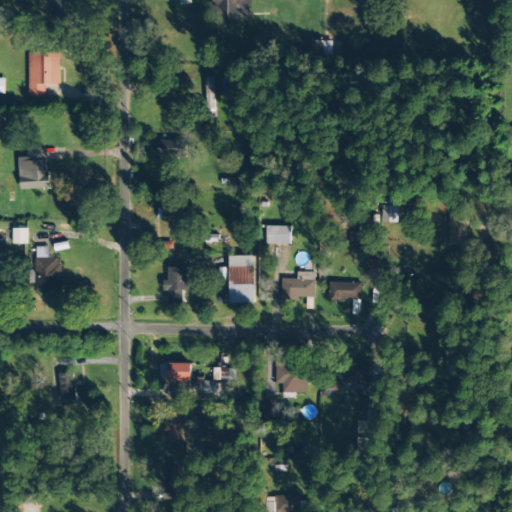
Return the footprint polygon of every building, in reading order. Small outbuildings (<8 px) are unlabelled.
[(72,18),(72,0),(50,0),(50,18),(72,18)] [(212,0),(213,19),(249,18),(249,0),(212,0)] [(59,84),(59,53),(28,53),(28,98),(45,97),(45,84),(59,84)] [(214,118),(213,78),(205,78),(206,119),(214,118)] [(186,140),(155,139),(154,158),(186,159),(186,140)] [(48,189),(47,161),(42,161),(41,149),(27,149),(28,158),(18,158),(20,190),(48,189)] [(382,222),(397,223),(398,206),(382,206),(382,222)] [(157,221),(181,221),(182,207),(158,207),(157,221)] [(466,246),(468,210),(453,209),(453,217),(449,217),(448,245),(466,246)] [(290,245),(290,227),(265,226),(265,245),(290,245)] [(12,229),(13,244),(27,244),(27,229),(12,229)] [(350,249),(371,249),(371,231),(364,231),(364,232),(349,232),(350,249)] [(35,292),(59,292),(60,259),(47,258),(48,248),(36,248),(35,271),(30,271),(30,282),(35,283),(35,292)] [(229,304),(254,304),(253,256),(228,256),(229,304)] [(187,267),(167,268),(168,280),(162,281),(163,291),(167,290),(168,304),(188,304),(187,267)] [(281,279),(281,299),(314,300),(315,273),(297,272),(297,279),(281,279)] [(360,301),(361,283),(329,282),(328,301),(360,301)] [(368,363),(336,363),(337,383),(321,383),(321,396),(339,396),(339,391),(368,391),(368,363)] [(223,400),(223,382),(235,381),(235,368),(207,369),(207,380),(191,380),(190,364),(160,365),(161,382),(179,381),(179,391),(190,390),(191,401),(223,400)] [(275,384),(282,384),(282,393),(306,394),(307,366),(276,365),(275,384)] [(60,406),(77,405),(76,380),(73,380),(73,373),(59,374),(60,406)] [(277,398),(262,399),(262,423),(278,422),(277,398)] [(359,421),(358,449),(368,449),(368,444),(378,444),(378,411),(367,410),(367,421),(359,421)] [(168,443),(186,442),(185,413),(165,413),(166,434),(168,434),(168,443)] [(166,463),(167,489),(162,489),(163,500),(184,499),(183,462),(166,463)] [(299,511),(299,496),(274,496),(274,511),(299,511)] [(274,511),(274,502),(266,502),(266,511),(274,511)]
